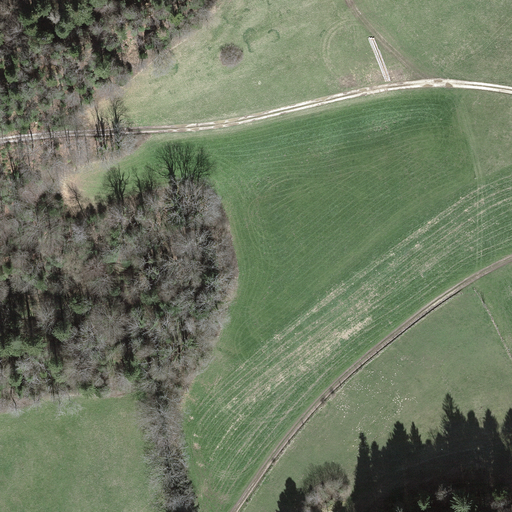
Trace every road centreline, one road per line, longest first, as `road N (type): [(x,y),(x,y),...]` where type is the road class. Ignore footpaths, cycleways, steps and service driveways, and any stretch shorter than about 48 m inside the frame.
road 1 (track): [(0,141),(223,121),(390,84),(511,87)]
road 2 (track): [(235,511),(307,413),(357,364),(444,296),(511,257)]
